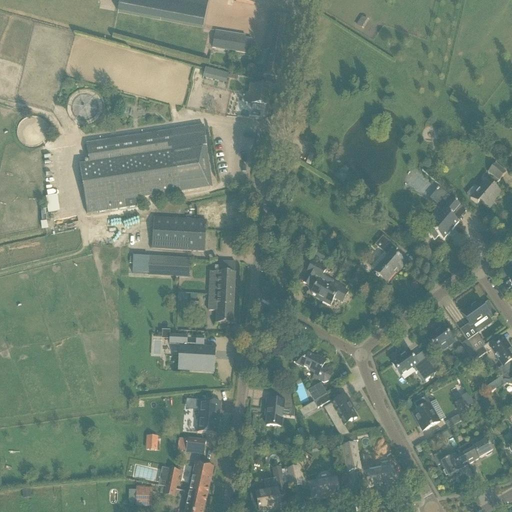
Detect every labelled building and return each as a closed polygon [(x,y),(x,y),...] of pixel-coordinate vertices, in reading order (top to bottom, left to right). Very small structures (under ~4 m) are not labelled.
[(203,30),(208,0),(119,0),(117,13),(203,30)] [(279,79),(289,17),(269,14),(263,51),(267,51),(263,76),(279,79)] [(250,55),(252,40),(245,39),(245,36),(215,31),(212,49),(250,55)] [(226,85),(228,75),(205,69),(202,79),(226,85)] [(257,87),(258,81),(251,80),(250,86),(249,95),(246,95),(245,103),(266,107),(269,89),(257,87)] [(86,208),(208,189),(202,148),(207,147),(203,127),(86,145),(89,165),(79,166),(86,208)] [(292,150),(291,157),(299,159),(300,152),(292,150)] [(498,182),(506,174),(495,164),(488,173),(498,182)] [(491,189),(484,183),(478,190),(474,186),(466,195),(470,199),(477,206),(480,203),(481,204),(488,210),(494,204),(493,202),(500,193),(493,187),(491,189)] [(429,230),(425,234),(434,242),(438,237),(443,242),(458,224),(451,217),(460,206),(453,201),(447,195),(439,188),(429,200),(443,212),(428,229),(429,230)] [(57,196),(45,197),(47,213),(59,212),(57,196)] [(375,212),(371,216),(378,222),(382,218),(375,212)] [(204,253),(205,222),(154,219),(152,250),(204,253)] [(397,273),(404,265),(393,255),(397,250),(382,237),(375,246),(387,258),(374,273),(385,283),(396,271),(397,273)] [(323,263),(326,256),(317,251),(313,258),(323,263)] [(133,258),(132,274),(148,275),(148,276),(179,278),(180,269),(188,270),(188,261),(149,259),(133,258)] [(308,273),(302,283),(314,290),(311,294),(317,298),(316,299),(322,302),(329,307),(333,300),(342,305),(348,292),(340,288),(340,287),(333,283),(322,277),(326,270),(312,262),(306,272),(308,273)] [(232,325),(235,263),(219,263),(218,274),(210,273),(208,312),(217,312),(216,325),(232,325)] [(180,269),(179,278),(187,278),(188,270),(180,269)] [(178,294),(177,302),(186,302),(186,294),(178,294)] [(497,316),(488,302),(481,307),(478,302),(461,314),(471,327),(487,316),(490,321),(497,316)] [(442,328),(426,339),(432,347),(435,352),(438,356),(454,344),(452,341),(448,336),(442,328)] [(475,354),(485,347),(476,335),(467,342),(475,354)] [(169,337),(169,344),(173,346),(173,347),(173,358),(178,358),(183,358),(182,370),(179,370),(179,371),(212,372),(213,360),(215,360),(215,351),(203,351),(203,349),(204,339),(196,338),(195,346),(187,345),(187,338),(169,337)] [(466,341),(461,345),(461,346),(470,357),(475,354),(467,342),(466,341)] [(502,378),(507,374),(509,373),(511,371),(511,363),(511,362),(511,361),(511,352),(505,342),(492,351),(502,367),(500,369),(500,375),(502,378)] [(474,363),(486,354),(482,349),(485,347),(475,354),(470,357),(474,363)] [(316,361),(300,352),(294,364),(314,374),(312,379),(323,383),(328,382),(330,378),(329,373),(324,370),(323,372),(321,370),(325,363),(317,359),(316,361)] [(395,362),(391,364),(400,377),(409,371),(412,369),(414,371),(413,371),(416,375),(416,374),(423,384),(425,382),(430,379),(434,376),(438,381),(441,379),(437,374),(423,353),(414,359),(413,360),(408,352),(399,359),(395,362)] [(511,377),(509,373),(507,374),(502,378),(485,389),(489,395),(495,391),(496,392),(507,385),(511,384),(511,377)] [(313,403),(327,396),(320,384),(307,392),(313,403)] [(266,426),(266,427),(280,429),(283,410),(292,411),(294,393),(290,392),(280,391),(273,390),(271,402),(268,402),(266,411),(268,411),(267,426),(266,426)] [(307,407),(299,412),(303,419),(311,414),(318,410),(317,410),(330,402),(327,396),(314,403),(307,407)] [(337,431),(356,419),(348,406),(350,405),(345,397),(324,409),(325,410),(337,431)] [(422,432),(431,427),(439,423),(425,398),(414,405),(417,412),(412,415),(422,432)] [(185,401),(182,433),(197,434),(217,436),(220,404),(199,402),(185,401)] [(448,430),(461,422),(457,416),(444,424),(448,430)] [(303,429),(297,431),(301,442),(307,439),(303,429)] [(352,435),(341,438),(342,445),(354,443),(352,435)] [(145,451),(157,451),(158,437),(146,436),(145,451)] [(203,455),(204,442),(179,439),(177,452),(186,453),(185,453),(203,455)] [(492,453),(487,444),(485,442),(473,449),(470,443),(459,449),(462,455),(468,466),(478,460),(479,461),(492,453)] [(358,483),(365,482),(366,489),(383,486),(383,488),(392,487),(389,468),(375,470),(376,471),(364,473),(363,469),(359,470),(358,461),(356,462),(355,454),(356,454),(354,446),(343,449),(348,473),(356,471),(358,483)] [(450,459),(448,461),(443,452),(434,458),(439,467),(441,466),(448,479),(459,473),(458,472),(468,466),(462,455),(459,449),(448,455),(450,459)] [(207,497),(213,469),(195,465),(189,493),(207,497)] [(265,491),(255,493),(256,495),(259,511),(260,511),(268,511),(267,508),(280,506),(278,497),(286,496),(284,485),(281,468),(272,470),(274,480),(263,482),(265,491)] [(290,471),(287,471),(290,489),(293,489),(302,487),(298,469),(290,471)] [(176,490),(180,473),(168,471),(164,488),(176,490)] [(338,497),(336,487),(334,480),(309,484),(312,499),(328,496),(329,499),(338,497)] [(174,498),(176,490),(164,488),(163,496),(174,498)] [(152,508),(152,489),(135,489),(135,507),(152,508)] [(203,511),(207,497),(189,493),(184,511),(203,511)]
